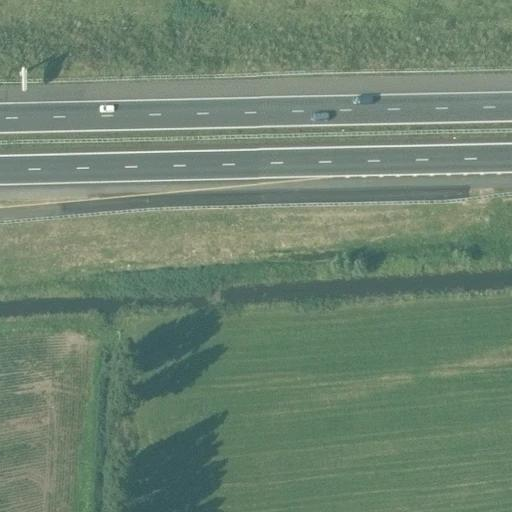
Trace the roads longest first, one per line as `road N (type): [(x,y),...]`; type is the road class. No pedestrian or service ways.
road 1 (motorway): [(511,108),(0,119)]
road 2 (motorway): [(0,170),(511,160)]
